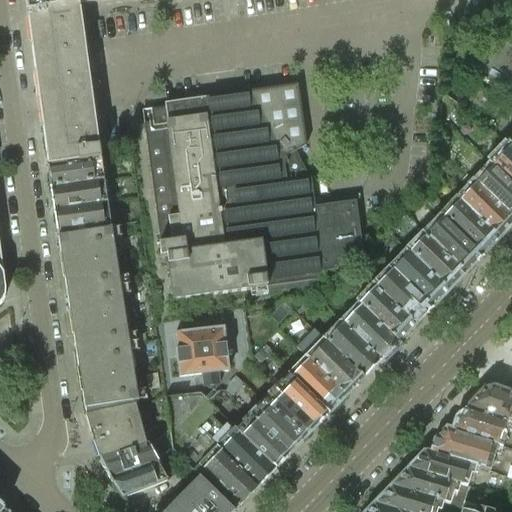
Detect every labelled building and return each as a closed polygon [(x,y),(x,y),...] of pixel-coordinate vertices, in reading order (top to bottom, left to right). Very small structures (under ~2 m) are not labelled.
[(24,0),(27,14),(29,13),(30,17),(27,17),(40,116),(42,127),(95,119),(93,108),(91,95),(79,5),(110,0),(24,0)] [(164,105),(165,108),(151,110),(153,123),(143,124),(160,245),(158,245),(160,259),(166,258),(172,301),(324,280),(323,273),(334,271),(361,246),(355,202),(314,208),(310,180),(309,180),(295,152),(305,146),(297,86),(164,105)] [(95,119),(42,127),(47,167),(48,167),(100,160),(95,119)] [(511,149),(506,144),(499,151),(504,155),(492,167),(511,186),(511,149)] [(100,160),(48,167),(48,168),(51,190),(104,183),(101,160),(100,160)] [(511,186),(492,167),(488,163),(471,181),(475,185),(511,220),(511,186)] [(511,224),(511,220),(475,185),(471,181),(466,176),(460,182),(465,187),(469,191),(459,201),(498,239),(511,224)] [(104,183),(51,190),(54,212),(107,205),(104,183)] [(498,239),(459,201),(455,197),(448,204),(452,208),(442,218),(482,256),(498,239)] [(107,205),(54,212),(57,234),(109,225),(107,205)] [(482,256),(442,218),(438,214),(431,222),(435,226),(426,236),(465,274),(482,256)] [(110,229),(58,237),(57,238),(60,256),(68,254),(69,265),(62,266),(62,268),(69,267),(71,278),(64,279),(66,296),(119,287),(110,229)] [(465,274),(426,236),(422,232),(415,238),(419,242),(409,253),(448,291),(465,274)] [(448,291),(409,253),(405,249),(398,256),(402,260),(392,270),(432,308),(448,291)] [(432,308),(392,270),(388,267),(382,273),(386,277),(376,287),(415,326),(432,308)] [(415,326),(376,287),(371,284),(365,290),(369,294),(359,305),(361,308),(399,343),(415,326)] [(119,287),(66,296),(69,312),(76,311),(78,322),(70,323),(71,325),(78,324),(80,335),(72,336),(75,354),(128,346),(119,287)] [(399,343),(361,308),(351,318),(346,313),(339,321),(344,326),(381,361),(399,343)] [(381,361),(344,326),(332,338),(327,333),(321,339),(325,343),(363,379),(381,361)] [(222,329),(174,334),(179,376),(200,374),(201,386),(217,385),(216,373),(227,371),(222,329)] [(325,343),(314,354),(308,361),(346,397),(363,379),(325,343)] [(128,346),(75,354),(78,369),(85,368),(87,379),(79,380),(80,382),(87,381),(89,391),(81,393),(84,410),(137,402),(128,346)] [(265,346),(260,351),(267,357),(271,352),(265,346)] [(260,351),(254,357),(260,364),(267,357),(260,351)] [(346,397),(308,361),(296,373),(292,369),(286,375),(294,383),(328,416),(346,397)] [(231,398),(242,386),(234,379),(229,384),(225,393),(231,398)] [(294,383),(288,390),(280,382),(273,389),(315,429),(328,416),(294,383)] [(484,389),(467,407),(511,424),(511,394),(492,387),(484,389)] [(315,429),(273,389),(266,396),(274,404),(268,410),(302,443),(315,429)] [(258,488),(221,452),(220,452),(199,431),(211,417),(217,412),(199,394),(171,396),(176,449),(196,469),(198,467),(240,507),(258,488)] [(302,443),(268,410),(268,411),(259,403),(246,416),(255,424),(289,456),(302,443)] [(138,405),(85,417),(90,433),(91,439),(143,426),(138,405)] [(455,419),(452,431),(502,448),(508,432),(511,433),(511,424),(467,407),(455,419)] [(289,456),(255,424),(246,416),(239,423),(242,426),(236,432),(276,470),(289,456)] [(276,470),(236,432),(232,429),(228,433),(211,417),(199,431),(220,452),(221,452),(258,488),(276,470)] [(143,426),(91,439),(99,459),(148,445),(143,426)] [(434,441),(431,453),(480,469),(487,472),(493,456),(498,458),(502,448),(452,431),(446,429),(434,441)] [(148,445),(99,459),(109,480),(156,464),(148,445)] [(477,475),(480,469),(431,453),(425,451),(409,468),(465,488),(471,473),(477,475)] [(156,464),(109,480),(121,499),(166,483),(156,464)] [(184,464),(167,482),(175,491),(193,472),(184,464)] [(468,488),(465,488),(409,468),(392,485),(446,504),(449,505),(461,509),(468,488)] [(234,511),(197,477),(176,498),(163,511),(147,511),(145,510),(143,511),(234,511)] [(376,502),(403,511),(433,511),(434,509),(443,511),(446,504),(392,485),(376,502)] [(403,511),(376,502),(366,511),(403,511)]
